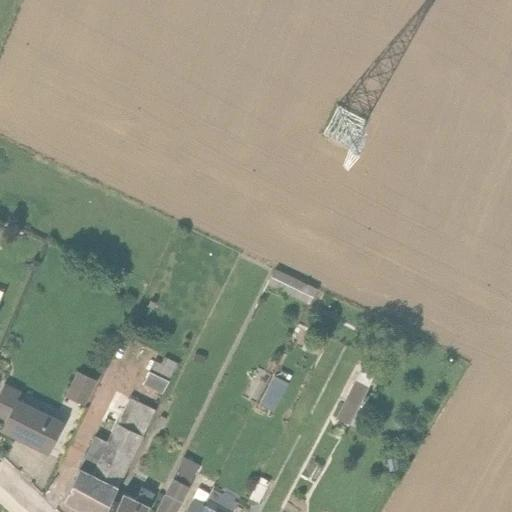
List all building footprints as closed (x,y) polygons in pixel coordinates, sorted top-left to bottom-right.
[(277,267),(270,281),(309,299),(316,284),(277,267)] [(167,391),(176,361),(155,354),(145,384),(167,391)] [(352,421),(375,374),(362,367),(338,415),(352,421)] [(87,403),(99,377),(79,368),(67,393),(87,403)] [(278,409),(289,379),(274,374),(263,404),(278,409)] [(6,383),(0,394),(0,423),(4,425),(0,430),(0,432),(46,456),(63,422),(19,400),(23,391),(6,383)] [(63,502),(80,511),(104,511),(116,488),(118,489),(155,411),(128,399),(103,447),(92,441),(78,469),(63,502)] [(156,511),(175,511),(179,504),(183,506),(204,459),(184,450),(156,511)] [(121,495),(112,511),(145,511),(153,494),(140,489),(134,501),(121,495)] [(200,511),(203,506),(192,500),(184,511),(200,511)]
